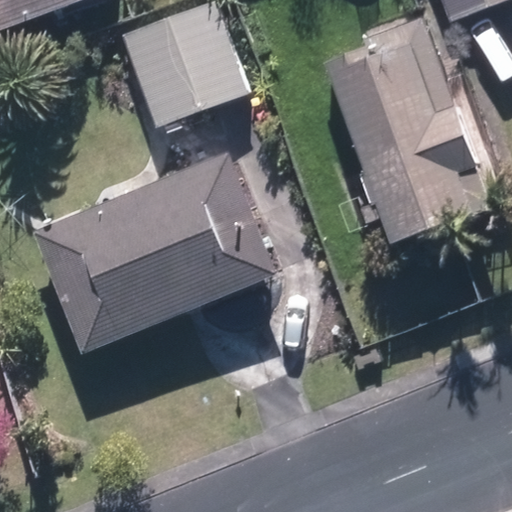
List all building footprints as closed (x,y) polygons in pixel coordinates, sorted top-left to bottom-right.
[(0,0),(0,18),(6,31),(80,0),(0,0)] [(457,0),(463,14),(499,0),(457,0)] [(238,4),(149,33),(175,110),(263,81),(238,4)] [(438,14),(346,48),(385,142),(386,212),(404,208),(415,233),(511,197),(511,175),(490,117),(478,122),(438,14)] [(251,151),(65,234),(114,343),(300,260),(251,151)]
